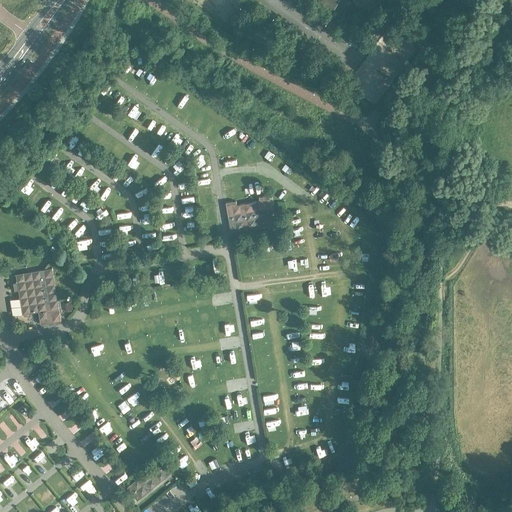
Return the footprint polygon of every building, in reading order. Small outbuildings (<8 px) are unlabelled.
[(338,0),(317,0),(334,9),(338,0)] [(354,6),(351,4),(344,18),(347,19),(354,6)] [(501,11),(495,4),(488,10),(493,17),(501,11)] [(217,137),(222,145),(228,141),(223,133),(217,137)] [(129,162),(136,166),(140,160),(133,155),(129,162)] [(94,190),(101,183),(94,177),(87,184),(94,190)] [(274,224),(269,195),(259,197),(260,201),(237,205),(236,201),(226,202),(231,231),(252,227),(274,224)] [(90,254),(90,246),(80,246),(81,254),(90,254)] [(61,320),(52,268),(46,269),(43,269),(16,274),(18,286),(23,314),(38,311),(41,324),(61,320)] [(111,313),(111,300),(100,300),(101,313),(111,313)] [(72,301),(65,302),(67,310),(74,309),(72,301)] [(64,380),(72,376),(68,368),(60,372),(64,380)] [(108,437),(116,432),(111,424),(103,429),(108,437)] [(117,445),(121,451),(130,445),(126,438),(117,445)] [(51,454),(61,448),(55,440),(46,447),(51,454)] [(99,456),(107,449),(101,441),(92,448),(99,456)] [(34,458),(38,465),(48,459),(44,452),(34,458)] [(155,486),(172,472),(161,459),(127,487),(137,500),(155,486)] [(7,479),(11,485),(17,482),(13,475),(7,479)] [(63,478),(56,483),(62,490),(69,485),(63,478)] [(51,489),(42,496),(49,504),(58,496),(51,489)]
